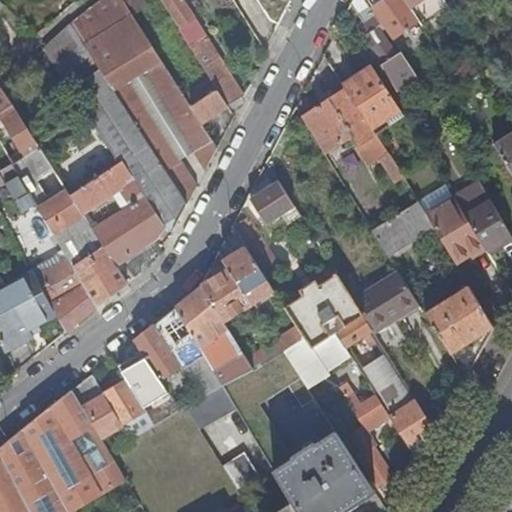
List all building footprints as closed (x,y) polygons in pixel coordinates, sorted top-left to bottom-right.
[(71,0),(44,0),(61,17),(75,4),(71,0)] [(182,160),(130,81),(146,70),(195,152),(198,150),(209,166),(219,147),(204,124),(186,98),(133,16),(122,0),(103,0),(71,25),(189,204),(198,186),(182,160)] [(145,0),(122,0),(133,16),(149,5),(145,0)] [(165,0),(182,27),(179,29),(213,81),(229,105),(244,96),(183,0),(165,0)] [(360,31),(372,49),(375,54),(400,91),(414,82),(378,27),(381,24),(364,0),(353,0),(351,4),(366,27),(360,31)] [(417,21),(402,0),(368,0),(393,38),(417,21)] [(424,0),(405,0),(411,9),(424,0)] [(450,9),(443,0),(424,0),(411,9),(423,27),(450,9)] [(162,248),(173,233),(189,204),(71,25),(70,25),(44,48),(120,163),(72,195),(117,266),(157,240),(162,248)] [(480,58),(454,75),(462,86),(488,70),(480,58)] [(372,68),(344,86),(346,90),(374,130),(401,113),(372,68)] [(182,160),(195,152),(146,70),(130,81),(182,160)] [(204,124),(230,107),(229,105),(213,81),(186,98),(204,124)] [(42,148),(2,86),(0,88),(0,112),(27,157),(42,148)] [(358,147),(377,135),(374,130),(346,90),(304,118),(326,154),(352,137),(358,147)] [(294,134),(285,129),(272,153),(281,158),(294,134)] [(511,173),(511,135),(495,146),(511,173)] [(14,164),(27,186),(38,206),(52,230),(59,242),(97,309),(128,284),(117,266),(72,195),(42,148),(27,157),(14,164)] [(396,184),(405,179),(401,172),(389,154),(380,159),(396,184)] [(279,182),(251,200),(268,226),(296,207),(279,182)] [(511,231),(481,182),(456,198),(462,207),(490,250),(492,253),(493,254),(511,242),(511,231)] [(15,193),(26,212),(38,206),(27,186),(15,193)] [(390,256),(435,227),(433,225),(420,203),(374,232),(390,256)] [(460,269),(490,250),(462,207),(433,225),(435,227),(460,269)] [(277,261),(250,219),(237,227),(265,269),(277,261)] [(254,305),(276,291),(248,248),(247,247),(226,261),(231,270),(254,305)] [(64,261),(60,254),(33,270),(34,271),(37,277),(64,261)] [(231,270),(204,287),(204,288),(225,322),(254,305),(231,270)] [(0,289),(0,334),(10,353),(43,335),(39,328),(59,317),(37,277),(34,271),(3,288),(0,289)] [(420,304),(400,272),(376,286),(354,300),(364,317),(373,332),(388,323),(396,318),(420,304)] [(305,296),(286,308),(299,328),(306,339),(313,349),(330,338),(323,326),(339,316),(346,328),(364,317),(354,300),(339,275),(321,286),(305,296)] [(317,281),(301,291),(305,296),(321,286),(317,281)] [(204,288),(199,291),(177,309),(207,358),(215,373),(223,386),(255,371),(247,358),(225,322),(204,288)] [(472,288),(427,315),(467,379),(481,357),(496,328),(472,288)] [(396,318),(388,323),(390,327),(423,308),(420,304),(396,318)] [(185,371),(207,358),(177,309),(156,326),(182,367),(185,371)] [(417,460),(435,432),(373,332),(364,317),(346,328),(337,334),(354,361),(417,460)] [(277,323),(269,328),(274,335),(281,330),(277,323)] [(161,381),(182,367),(156,326),(135,342),(138,346),(161,381)] [(299,328),(277,340),(285,352),(306,339),(299,328)] [(331,376),(354,361),(337,334),(330,338),(313,349),(331,376)] [(312,394),(333,380),(331,376),(313,349),(306,339),(285,352),(312,394)] [(277,340),(247,358),(255,371),(285,352),(277,340)] [(124,354),(134,370),(138,376),(156,405),(146,411),(146,412),(156,427),(182,411),(181,409),(177,404),(161,381),(138,346),(124,354)] [(298,511),(351,511),(377,496),(340,438),(320,450),(316,444),(295,457),(263,405),(290,387),(304,409),(316,401),(312,394),(285,352),(255,371),(223,386),(220,389),(233,410),(236,408),(298,511)] [(215,373),(193,385),(202,399),(220,389),(223,386),(215,373)] [(105,395),(93,375),(74,391),(103,439),(124,426),(146,412),(146,411),(129,382),(105,395)] [(388,421),(377,404),(367,410),(364,404),(362,406),(348,385),(341,390),(368,433),(388,421)] [(200,430),(233,410),(220,389),(202,399),(187,408),(200,430)] [(103,439),(74,391),(23,431),(68,511),(129,511),(142,505),(112,454),(103,439)] [(177,404),(181,409),(188,404),(185,399),(177,404)] [(374,399),(364,404),(367,410),(377,404),(374,399)] [(145,511),(213,511),(241,495),(238,490),(224,467),(200,430),(187,408),(182,411),(156,427),(133,441),(112,454),(142,505),(145,511)] [(124,426),(133,441),(156,427),(146,412),(124,426)] [(133,441),(124,426),(103,439),(112,454),(133,441)] [(393,478),(361,427),(351,434),(364,455),(359,458),(378,488),(393,478)] [(68,511),(23,431),(0,449),(0,457),(29,511),(68,511)] [(391,447),(381,454),(401,485),(414,465),(391,447)] [(245,454),(224,467),(238,490),(260,477),(245,454)] [(0,511),(29,511),(0,457),(0,511)] [(296,511),(291,503),(277,511),(296,511)]
